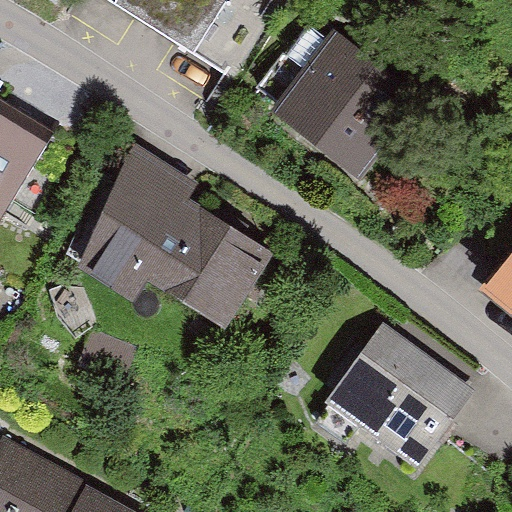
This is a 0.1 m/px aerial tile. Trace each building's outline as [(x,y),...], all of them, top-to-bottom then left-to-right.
[(151,0),(142,17),(234,66),(269,0),(151,0)] [(388,15),(368,0),(362,0),(283,106),(359,163),(424,77),(371,37),(388,15)] [(0,196),(4,199),(10,190),(37,206),(58,170),(32,156),(54,116),(0,85),(0,196)] [(224,314),(269,238),(150,169),(127,208),(104,194),(82,231),(224,314)] [(511,235),(481,273),(511,299),(511,235)] [(88,321),(76,352),(122,371),(135,340),(88,321)] [(312,412),(343,437),(358,418),(408,455),(463,383),(381,321),(312,412)] [(87,475),(3,426),(0,431),(0,511),(135,511),(83,482),(87,475)]
